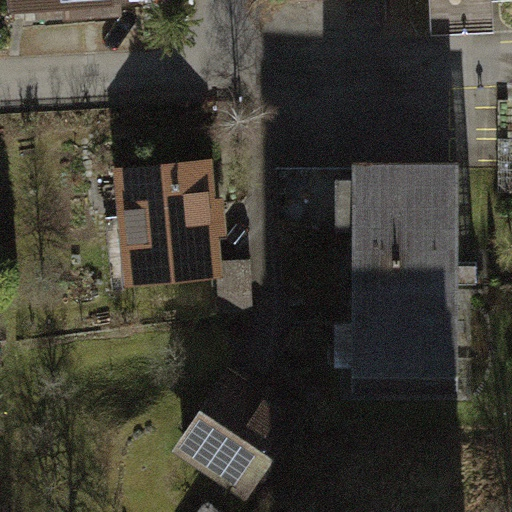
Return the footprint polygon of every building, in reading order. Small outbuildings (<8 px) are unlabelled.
[(179,0),(22,0),(23,12),(179,1),(179,0)] [(511,0),(306,0),(308,12),(511,1),(511,0)] [(212,168),(122,176),(131,281),(222,273),(212,168)] [(454,168),(284,169),(285,239),(358,239),(359,390),(456,389),(454,168)] [(298,425),(232,378),(180,453),(247,499),(298,425)]
